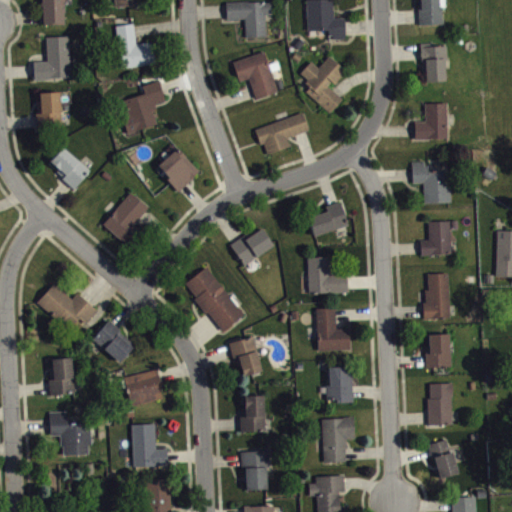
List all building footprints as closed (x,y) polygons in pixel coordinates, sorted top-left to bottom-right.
[(66,0),(44,0),(45,31),(67,31),(66,0)] [(117,0),(117,13),(139,12),(138,0),(117,0)] [(420,0),(422,31),(446,30),(445,0),(420,0)] [(347,24),(336,24),(336,5),(308,5),(309,37),(330,36),(330,44),(348,44),(347,24)] [(228,26),(247,25),(248,43),(268,43),(267,21),(274,21),(274,8),(228,9),(228,26)] [(118,32),(122,73),(158,70),(156,48),(138,50),(136,30),(118,32)] [(48,43),(49,68),(35,68),(36,85),(72,84),(71,42),(48,43)] [(449,87),(448,51),(423,51),(423,78),(427,77),(428,88),(449,87)] [(233,68),(239,89),(251,85),(257,105),(279,98),(267,58),(233,68)] [(348,76),(331,62),(321,74),(313,67),(303,79),(315,90),(308,98),(332,119),(345,105),(332,94),(348,76)] [(126,105),(128,115),(123,117),(128,139),(159,131),(154,113),(167,109),(162,87),(144,91),(147,100),(126,105)] [(39,99),(40,135),(64,134),(62,98),(39,99)] [(427,109),(427,127),(416,127),(416,145),(449,146),(450,110),(427,109)] [(257,135),(262,152),(266,151),(269,161),(292,153),(289,144),(311,137),(305,119),(257,135)] [(78,193),(92,176),(64,153),(50,170),(78,193)] [(159,173),(181,197),(202,177),(179,154),(159,173)] [(426,210),(453,209),(452,177),(429,178),(428,168),(413,168),(414,189),(425,189),(426,210)] [(129,252),(143,236),(136,230),(150,214),(133,199),(105,230),(129,252)] [(316,242),(350,232),(343,208),(327,212),(329,218),(310,223),(316,242)] [(430,228),(431,246),(422,246),(423,261),(453,260),(452,235),(459,235),(459,227),(430,228)] [(233,252),(245,272),(276,252),(263,232),(233,252)] [(511,283),(511,237),(499,237),(498,283),(511,283)] [(349,280),(332,281),(331,262),(310,263),(311,300),(350,298),(349,280)] [(209,273),(187,289),(223,338),(246,322),(209,273)] [(428,325),(452,325),(451,280),(427,280),(428,325)] [(79,299),(74,305),(56,289),(39,308),(70,336),(81,324),(87,330),(99,316),(79,299)] [(352,356),(351,335),(338,335),(338,314),(318,315),(319,356),(352,356)] [(94,344),(121,369),(135,354),(119,340),(122,336),(111,326),(94,344)] [(430,341),(431,352),(426,352),(427,374),(453,373),(451,340),(430,341)] [(264,377),(255,342),(233,349),(242,383),(264,377)] [(53,401),(76,400),(74,364),(51,365),(53,401)] [(355,407),(354,373),(331,373),(332,392),(328,393),(328,408),(355,407)] [(127,383),(132,412),(164,406),(158,376),(127,383)] [(431,431),(454,430),(454,389),(430,390),(431,431)] [(245,438),(267,438),(266,401),(244,402),(245,438)] [(89,429),(69,430),(69,418),(51,418),(52,442),(63,441),(64,461),(91,460),(89,429)] [(357,445),(356,424),(323,425),(325,469),(349,468),(348,446),(357,445)] [(135,473),(170,472),(169,454),(158,455),(157,430),(134,430),(135,473)] [(460,480),(450,445),(431,450),(440,485),(460,480)] [(269,457),(244,458),(244,474),(248,474),(248,496),(270,496),(269,457)] [(346,481),(317,482),(318,489),(311,490),(311,502),(319,502),(318,511),(346,511),(342,511),(341,498),(346,498),(346,481)] [(147,511),(172,511),(171,485),(147,486),(147,511)] [(477,511),(477,503),(454,504),(454,511),(477,511)]
